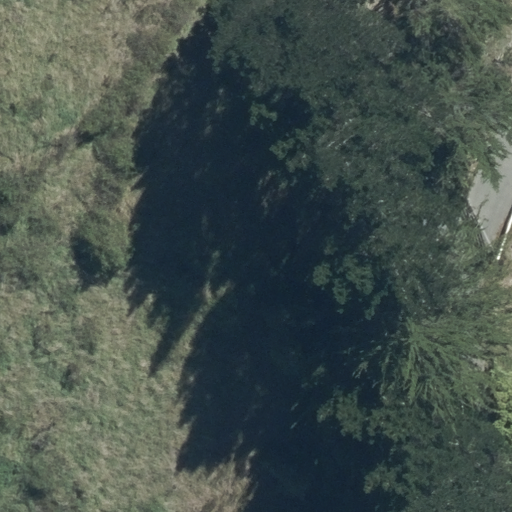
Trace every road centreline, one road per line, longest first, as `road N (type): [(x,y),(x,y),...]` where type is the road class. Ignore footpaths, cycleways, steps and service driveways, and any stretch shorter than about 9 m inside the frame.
road 1 (track): [(350,0),(428,155),(473,326)]
road 2 (residential): [(473,326),(494,511)]
